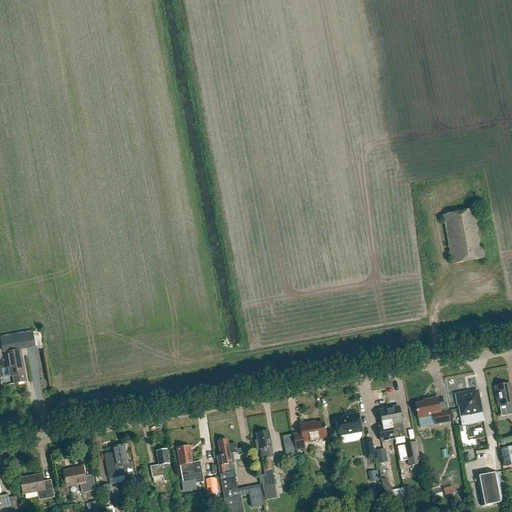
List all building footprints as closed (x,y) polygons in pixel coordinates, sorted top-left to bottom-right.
[(452,265),(484,259),(475,210),(442,216),(452,265)] [(0,340),(3,354),(5,353),(9,377),(12,377),(14,384),(25,382),(19,351),(13,352),(10,337),(0,339),(0,340)] [(499,407),(511,404),(511,393),(510,384),(495,387),(499,407)] [(471,393),(471,392),(455,395),(457,406),(459,405),(461,417),(482,413),(478,392),(471,393)] [(440,412),(437,398),(423,401),(423,403),(415,404),(417,411),(416,411),(416,413),(417,412),(418,419),(434,416),(435,425),(450,423),(447,411),(440,412)] [(394,436),(394,439),(404,437),(398,407),(388,409),(393,436),(394,436)] [(394,440),(394,439),(394,436),(393,436),(388,409),(379,411),(382,427),(378,428),(381,443),(394,440)] [(338,437),(361,433),(358,414),(347,416),(347,418),(335,420),(338,437)] [(326,439),(323,423),(307,426),(307,424),(299,425),(301,433),(293,435),(295,451),(304,449),(303,443),(326,439)] [(262,487),(274,485),(268,453),(269,453),(268,448),(271,448),(270,439),(269,439),(267,432),(257,434),(258,441),(254,442),(256,451),(260,450),(261,455),(259,455),(260,460),(261,460),(264,475),(260,476),(262,487)] [(366,458),(375,456),(372,440),(362,442),(366,458)] [(236,446),(231,447),(228,448),(227,441),(218,442),(220,450),(219,450),(220,457),(216,457),(221,481),(224,500),(230,499),(229,493),(238,491),(234,470),(232,471),(231,463),(232,463),(231,455),(233,455),(238,454),(236,446)] [(409,467),(419,465),(415,443),(404,445),(409,467)] [(127,464),(124,446),(112,448),(114,454),(105,456),(110,479),(124,476),(134,474),(131,463),(127,464)] [(286,455),(293,453),(291,446),(284,448),(286,455)] [(505,466),(511,464),(511,446),(501,449),(505,466)] [(177,449),(183,482),(194,480),(195,484),(203,483),(200,463),(192,464),(189,447),(177,449)] [(378,464),(387,462),(385,450),(375,451),(378,464)] [(171,481),(166,451),(156,453),(159,466),(150,468),(152,478),(162,476),(163,482),(171,481)] [(85,477),(83,468),(63,472),(66,488),(80,485),(82,494),(95,491),(92,476),(85,477)] [(481,507),(503,503),(497,472),(476,477),(481,507)] [(44,488),(42,476),(20,480),(23,495),(37,492),(39,501),(54,498),(52,486),(44,488)] [(208,496),(218,494),(215,478),(205,479),(208,496)] [(388,487),(386,479),(380,480),(385,504),(394,502),(391,486),(388,487)] [(101,505),(113,503),(110,485),(98,487),(101,505)] [(442,488),(443,495),(453,492),(451,486),(442,488)] [(444,500),(440,489),(431,492),(434,503),(444,500)] [(0,497),(0,509),(10,508),(8,496),(0,497)] [(156,500),(148,502),(149,509),(157,508),(156,500)]
